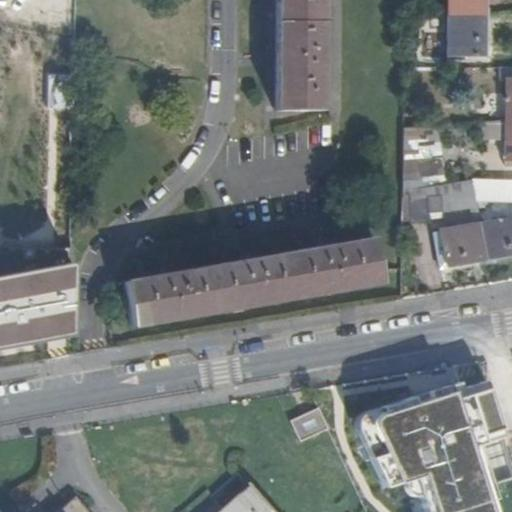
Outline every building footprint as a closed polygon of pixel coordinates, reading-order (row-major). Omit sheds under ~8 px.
[(73,0),(0,0),(0,21),(73,35),(73,0)] [(322,114),(323,0),(278,0),(277,113),(322,114)] [(450,0),(451,19),(486,19),(486,0),(450,0)] [(486,59),(486,19),(451,19),(450,58),(486,59)] [(507,141),(507,123),(486,125),(485,140),(507,141)] [(405,130),(405,182),(445,177),(439,128),(405,130)] [(413,193),(413,224),(431,224),(432,216),(444,216),(477,210),(476,205),(473,182),(413,193)] [(511,205),(511,183),(473,182),(476,205),(511,205)] [(405,194),(405,224),(413,224),(413,193),(405,194)] [(480,228),(486,262),(511,257),(511,215),(501,217),(501,214),(479,218),(480,228)] [(441,271),(486,262),(480,228),(435,235),(441,271)] [(163,278),(125,284),(126,294),(124,294),(125,299),(127,299),(133,329),(383,285),(375,242),(336,248),(335,246),(325,241),(320,251),(257,262),(256,259),(246,255),(242,264),(178,276),(177,273),(166,269),(163,278)] [(0,348),(69,335),(68,261),(0,274),(0,348)] [(503,511),(495,486),(511,480),(511,451),(492,379),(355,415),(382,490),(402,486),(408,497),(424,497),(428,511),(503,511)] [(330,434),(319,411),(291,423),(301,447),(330,434)] [(270,511),(249,487),(247,490),(248,492),(225,511),(270,511)] [(65,511),(85,511),(77,502),(65,511)]
